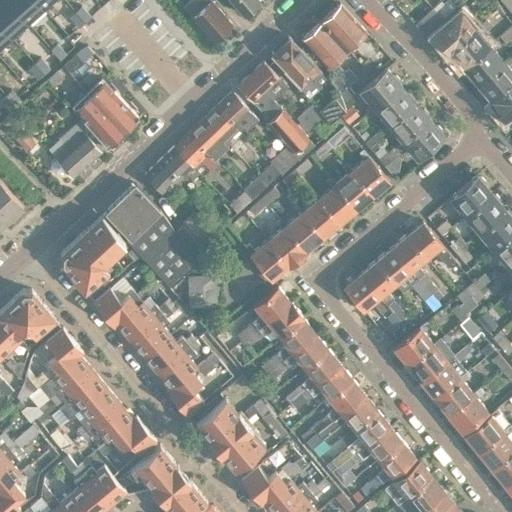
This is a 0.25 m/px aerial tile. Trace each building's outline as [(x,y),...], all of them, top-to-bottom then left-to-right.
[(7,0),(0,0),(0,24),(9,34),(25,20),(7,0)] [(36,0),(7,0),(25,20),(41,5),(36,0)] [(231,23),(211,0),(208,0),(191,15),(213,40),(215,37),(219,37),(222,34),(222,31),(231,23)] [(231,0),(243,13),(258,0),(231,0)] [(452,0),(438,0),(432,6),(443,18),(456,5),(452,0)] [(511,0),(501,0),(511,12),(511,0)] [(366,30),(339,1),(320,19),(346,48),(366,30)] [(80,5),(74,11),(84,21),(89,16),(80,5)] [(443,18),(432,6),(414,23),(425,34),(443,18)] [(448,51),(449,50),(449,49),(475,27),(461,10),(433,33),(448,51)] [(74,11),(69,16),(78,26),(84,21),(74,11)] [(463,65),(463,66),(489,44),(480,33),(487,27),(488,21),(486,18),(475,27),(449,49),(449,50),(455,56),(454,59),(459,65),(463,65)] [(334,60),(346,48),(320,19),(301,37),(335,73),(346,85),(356,76),(347,67),(344,70),(334,60)] [(0,24),(0,42),(9,34),(0,24)] [(285,66),(284,67),(310,94),(320,84),(316,79),(323,72),(298,45),(288,35),(270,52),(285,66)] [(56,42),(50,48),(59,58),(65,53),(56,42)] [(469,76),(475,84),(503,61),(489,44),(463,66),(469,73),(469,76)] [(70,72),(82,62),(75,53),(63,63),(70,72)] [(40,57),(34,62),(43,72),(49,67),(40,57)] [(360,62),(370,73),(376,68),(366,57),(360,62)] [(278,75),(263,59),(236,84),(265,114),(262,117),(265,120),(280,106),(273,97),(287,84),(278,75)] [(486,93),(491,99),(511,81),(511,71),(503,61),(475,84),(482,92),(486,93)] [(34,62),(28,67),(37,78),(43,72),(34,62)] [(373,105),(400,83),(398,82),(398,79),(395,74),(391,74),(385,67),(359,88),(373,105)] [(63,77),(57,70),(46,79),(52,86),(63,77)] [(357,97),(346,85),(335,73),(327,81),(337,92),(318,109),(329,122),(357,97)] [(101,77),(86,92),(122,130),(137,115),(101,77)] [(511,81),(491,99),(489,100),(504,118),(511,111),(511,81)] [(373,105),(387,121),(413,100),(412,98),(412,95),(409,91),(405,90),(400,83),(373,105)] [(11,89),(5,94),(14,105),(20,100),(17,96),(11,89)] [(251,109),(231,89),(216,103),(236,124),(243,117),(249,123),(256,116),(250,110),(251,109)] [(86,92),(70,107),(106,145),(122,130),(86,92)] [(5,94),(0,98),(0,100),(6,108),(8,110),(14,105),(5,94)] [(387,121),(402,139),(428,117),(426,115),(427,112),(423,107),(419,107),(413,100),(387,121)] [(322,115),(310,102),(301,110),(312,123),(322,115)] [(239,127),(236,124),(216,103),(202,117),(225,140),(239,127)] [(265,120),(298,156),(314,142),(280,106),(265,120)] [(350,107),(341,114),(347,122),(356,114),(350,107)] [(202,117),(187,131),(207,151),(212,157),(227,142),(225,140),(202,117)] [(360,117),(352,124),(357,130),(365,123),(360,117)] [(433,124),(428,117),(402,139),(416,156),(442,134),(439,131),(440,128),(436,124),(433,124)] [(339,129),(326,140),(332,146),(344,136),(339,129)] [(100,149),(100,148),(84,131),(72,142),(67,136),(61,140),(59,137),(48,147),(56,157),(50,162),(50,167),(55,173),(60,173),(66,168),(72,174),(100,149)] [(181,137),(173,144),(193,165),(207,151),(187,131),(181,137)] [(370,148),(382,138),(376,131),(364,141),(370,148)] [(320,157),(332,146),(326,140),(314,150),(320,157)] [(164,192),(193,165),(173,144),(144,172),(164,192)] [(270,157),(280,168),(292,158),(281,146),(270,157)] [(364,157),(350,168),(371,193),(388,179),(368,154),(367,154),(362,148),(358,151),(364,157)] [(388,149),(378,158),(383,165),(394,156),(388,149)] [(306,158),(294,168),(299,175),(311,164),(306,158)] [(267,184),(282,171),(272,161),(258,175),(267,184)] [(355,207),(371,193),(350,168),(345,162),(341,164),(347,171),(334,182),(355,207)] [(299,175),(294,168),(282,179),(287,186),(299,175)] [(450,196),(464,213),(490,191),(484,184),(484,180),(480,176),(477,175),(476,174),(450,196)] [(258,175),(243,189),(252,197),(267,184),(258,175)] [(338,221),(355,207),(334,182),(328,175),(325,178),(330,185),(317,196),(338,221)] [(0,180),(0,224),(22,205),(0,180)] [(158,207),(134,182),(105,209),(127,234),(124,237),(170,284),(206,253),(181,222),(173,229),(158,207)] [(229,202),(237,210),(250,199),(235,184),(230,189),(237,195),(229,202)] [(273,186),(261,197),(266,203),(278,192),(273,186)] [(300,210),(321,235),(338,221),(317,196),(311,189),(308,192),(313,199),(300,210)] [(490,191),(464,213),(478,230),(504,208),(499,201),(499,198),(495,192),(491,192),(490,191)] [(261,197),(249,208),(254,214),(266,203),(261,197)] [(305,248),(321,235),(300,210),(295,203),(291,206),(297,213),(283,224),(304,249),(305,248)] [(478,230),(493,247),(511,230),(511,213),(509,210),(506,210),(504,208),(478,230)] [(181,222),(201,244),(212,234),(193,212),(181,222)] [(106,249),(109,252),(123,240),(101,214),(88,226),(87,226),(72,240),(60,252),(59,261),(83,290),(84,289),(89,295),(97,289),(92,283),(108,270),(102,262),(101,253),(106,249)] [(240,215),(229,225),(234,232),(245,221),(240,215)] [(454,221),(448,215),(433,227),(439,234),(454,221)] [(280,226),(267,237),(288,263),(287,263),(288,264),(305,249),(305,248),(304,249),(283,224),(278,217),(274,220),(280,226)] [(425,256),(434,249),(441,258),(448,251),(421,219),(405,232),(425,256)] [(511,230),(493,247),(507,264),(511,259),(511,230)] [(469,238),(463,231),(447,244),(453,251),(461,245),(469,238)] [(405,232),(390,245),(417,277),(424,272),(416,263),(425,256),(405,232)] [(271,277),(287,263),(288,263),(267,237),(254,248),(248,242),(245,245),(250,251),(250,252),(271,277)] [(411,283),(417,277),(390,245),(375,258),(394,282),(401,290),(411,283)] [(462,262),(470,256),(461,245),(453,251),(462,262)] [(132,246),(126,252),(132,259),(139,254),(132,246)] [(375,258),(359,271),(386,303),(393,297),(386,289),(394,282),(375,258)] [(372,299),(379,309),(386,303),(359,271),(343,284),(362,307),(372,299)] [(469,281),(476,289),(488,279),(482,271),(469,281)] [(424,272),(417,277),(430,294),(437,288),(424,272)] [(190,304),(214,303),(213,275),(189,277),(190,304)] [(424,299),(430,294),(417,277),(411,283),(424,299)] [(455,292),(462,301),(469,295),(476,289),(469,281),(455,292)] [(290,300),(289,300),(277,284),(253,303),(261,312),(235,332),(241,339),(290,300)] [(112,325),(116,322),(136,305),(135,304),(126,293),(118,298),(109,287),(92,300),(112,325)] [(0,308),(0,318),(15,335),(16,334),(27,324),(35,333),(46,323),(51,327),(57,322),(54,317),(55,317),(31,288),(22,288),(0,308)] [(475,301),(469,295),(462,301),(458,303),(465,312),(476,303),(475,301)] [(290,299),(289,300),(290,300),(241,339),(247,346),(272,326),(278,334),(302,315),(302,316),(303,315),(290,299)] [(116,322),(128,337),(132,334),(133,336),(142,328),(140,326),(149,319),(150,320),(167,306),(162,300),(156,305),(153,302),(146,307),(140,300),(135,304),(136,305),(116,322)] [(171,302),(167,306),(171,311),(176,308),(171,302)] [(398,303),(391,309),(399,319),(406,313),(398,303)] [(451,308),(460,320),(466,315),(456,303),(451,308)] [(128,337),(142,354),(167,333),(161,325),(168,319),(165,316),(171,311),(167,306),(150,320),(149,319),(140,326),(142,328),(133,336),(132,334),(128,337)] [(391,309),(384,315),(392,324),(399,319),(391,309)] [(488,330),(495,324),(484,311),(477,316),(488,330)] [(314,331),(302,316),(302,315),(278,334),(285,343),(260,363),(266,370),(314,331)] [(467,316),(459,323),(470,337),(479,331),(477,328),(467,316)] [(15,335),(0,318),(0,353),(2,355),(19,338),(16,334),(15,335)] [(419,325),(393,346),(407,363),(432,342),(422,329),(428,323),(426,320),(419,325)] [(49,357),(59,369),(79,353),(82,350),(62,326),(45,340),(56,351),(49,357)] [(499,330),(493,336),(505,351),(511,345),(508,341),(499,330)] [(327,346),(314,331),(266,370),(271,377),(296,356),(303,365),(327,346)] [(174,340),(167,333),(142,354),(156,370),(159,368),(160,369),(170,362),(167,358),(176,351),(177,352),(194,338),(189,333),(183,338),(180,335),(174,340)] [(439,337),(432,342),(407,363),(420,379),(446,359),(435,345),(442,340),(439,337)] [(156,370),(169,386),(189,369),(190,369),(195,366),(188,358),(195,352),(192,349),(199,344),(194,338),(177,352),(176,351),(167,358),(170,362),(160,369),(159,368),(156,370)] [(489,341),(481,348),(486,354),(494,347),(489,341)] [(339,361),(327,346),(303,365),(310,373),(285,394),(290,401),(306,388),(339,361)] [(206,356),(212,363),(218,359),(212,351),(206,356)] [(490,358),(500,369),(507,364),(497,352),(490,358)] [(0,353),(0,386),(6,393),(13,387),(2,376),(1,377),(0,376),(0,356),(2,355),(0,353)] [(91,367),(79,353),(59,369),(54,373),(65,386),(62,389),(60,387),(57,390),(56,388),(35,405),(40,410),(54,398),(70,385),(71,387),(80,379),(78,376),(86,369),(87,371),(91,367)] [(420,379),(433,396),(459,375),(466,370),(452,353),(446,359),(420,379)] [(22,362),(17,361),(16,362),(10,356),(4,361),(18,376),(22,362)] [(339,361),(306,388),(290,401),(296,407),(321,387),(328,396),(351,377),(339,361)] [(511,381),(511,369),(507,364),(500,369),(511,383),(511,381)] [(71,387),(70,385),(54,398),(40,410),(34,415),(39,420),(57,406),(66,417),(80,405),(105,384),(91,367),(87,371),(86,369),(78,376),(80,379),(71,387)] [(189,369),(169,386),(166,389),(186,413),(203,399),(192,387),(200,380),(190,369),(189,369)] [(433,396),(447,412),(472,392),(462,379),(468,373),(466,370),(459,375),(433,396)] [(35,388),(24,375),(23,379),(18,395),(22,399),(35,388)] [(364,392),(351,377),(328,396),(335,404),(310,424),(315,431),(331,418),(364,392)] [(119,401),(105,384),(80,405),(87,413),(79,420),(81,422),(75,428),(79,432),(97,418),(98,419),(107,412),(105,409),(114,402),(115,404),(119,401)] [(479,387),(472,392),(447,412),(460,430),(486,409),(475,395),(482,390),(479,387)] [(267,396),(272,401),(277,397),(272,391),(267,396)] [(364,392),(331,418),(315,431),(304,440),(310,447),(321,438),(346,418),(353,426),(376,407),(364,392)] [(220,451),(220,452),(234,468),(261,445),(248,429),(252,425),(239,410),(235,413),(222,398),(195,421),(208,437),(207,438),(219,453),(220,451)] [(258,399),(242,412),(254,426),(261,419),(269,413),(258,399)] [(111,433),(132,416),(119,401),(115,404),(114,402),(105,409),(107,412),(98,419),(97,418),(79,432),(84,438),(90,433),(94,437),(101,431),(106,438),(111,433)] [(388,423),(376,407),(353,426),(360,435),(334,455),(340,462),(388,423)] [(463,433),(477,450),(509,424),(499,410),(496,407),(489,412),(463,433)] [(261,419),(278,439),(285,432),(269,413),(261,419)] [(135,414),(132,416),(111,433),(121,446),(129,439),(139,452),(155,438),(135,414)] [(0,456),(1,458),(36,429),(31,422),(9,440),(1,430),(0,431),(0,456)] [(378,457),(401,438),(388,423),(340,462),(346,469),(371,449),(378,457)] [(509,424),(477,450),(490,466),(511,448),(511,440),(505,432),(511,427),(509,424)] [(48,431),(61,447),(68,441),(55,426),(48,431)] [(0,487),(11,478),(19,472),(13,464),(18,460),(15,455),(41,433),(36,429),(1,458),(0,456),(0,487)] [(414,454),(401,438),(378,457),(384,465),(359,486),(365,493),(414,454)] [(83,459),(68,441),(61,447),(67,454),(76,465),(83,459)] [(102,441),(95,446),(115,470),(121,465),(102,441)] [(159,497),(161,499),(163,502),(163,501),(171,511),(190,511),(205,500),(206,499),(190,479),(188,477),(187,475),(178,465),(176,462),(159,442),(130,467),(136,475),(139,472),(149,485),(151,487),(159,497)] [(511,448),(490,466),(504,483),(511,476),(511,448)] [(295,460),(301,467),(305,463),(299,456),(295,460)] [(384,486),(389,492),(396,501),(430,474),(417,458),(384,486)] [(82,461),(77,466),(91,482),(89,483),(96,492),(99,490),(106,499),(105,500),(109,504),(125,490),(122,486),(125,483),(119,476),(116,479),(103,464),(95,471),(90,465),(87,467),(82,461)] [(34,471),(28,464),(22,469),(28,476),(34,471)] [(257,464),(242,476),(240,478),(260,502),(263,500),(285,482),(284,481),(275,470),(267,476),(257,464)] [(91,482),(77,466),(71,471),(76,476),(72,479),(77,485),(70,491),(87,511),(99,511),(109,504),(105,500),(106,499),(99,490),(96,492),(89,483),(91,482)] [(56,473),(51,468),(44,473),(49,479),(56,473)] [(396,501),(404,511),(414,511),(442,490),(430,474),(396,501)] [(315,483),(298,497),(297,496),(288,503),(290,506),(282,511),(313,511),(315,510),(310,504),(316,498),(313,494),(328,482),(324,476),(315,483)] [(23,493),(11,478),(0,487),(0,511),(11,511),(19,506),(14,501),(23,493)] [(284,481),(285,482),(263,500),(273,511),(282,511),(290,506),(288,503),(297,496),(298,497),(315,483),(311,478),(304,483),(302,480),(295,486),(288,478),(284,481)] [(50,508),(52,507),(55,511),(87,511),(70,491),(58,501),(42,481),(39,495),(50,508)] [(362,495),(356,488),(351,493),(357,500),(362,495)] [(446,511),(455,505),(442,490),(414,511),(446,511)] [(340,491),(334,496),(346,511),(353,506),(340,491)] [(216,511),(209,503),(198,511),(216,511)] [(370,511),(363,503),(353,511),(370,511)]
